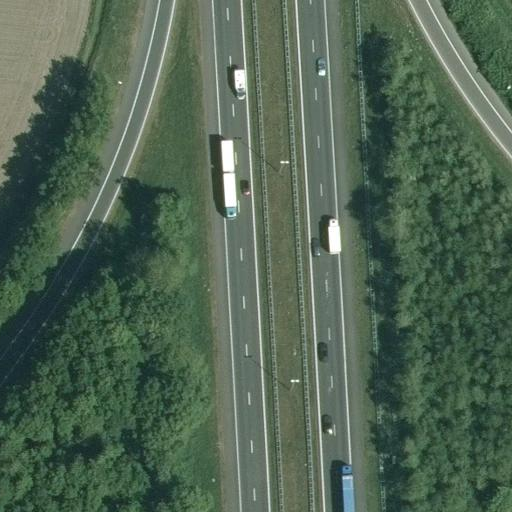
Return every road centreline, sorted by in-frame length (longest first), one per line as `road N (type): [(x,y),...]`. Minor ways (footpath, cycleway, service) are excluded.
road 1 (motorway): [(337,511),(306,0)]
road 2 (motorway): [(222,0),(249,511)]
road 3 (motorway): [(159,0),(125,145),(64,271),(0,363)]
road 4 (motorway): [(511,150),(416,0)]
